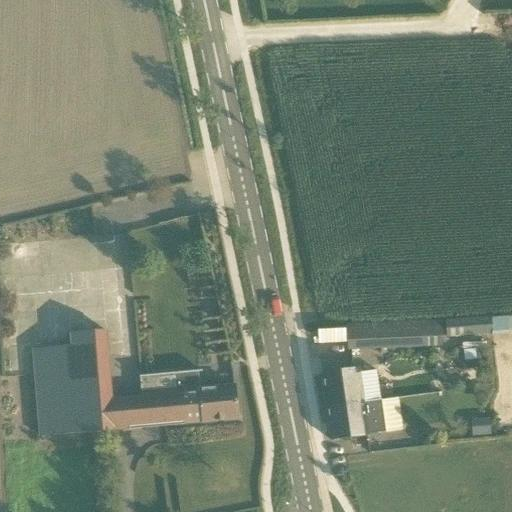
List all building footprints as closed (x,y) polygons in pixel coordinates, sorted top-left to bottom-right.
[(511,317),(491,319),(491,317),(446,320),(448,336),(491,333),(509,332),(509,330),(511,329),(511,317)] [(442,345),(441,322),(347,326),(347,331),(348,349),(442,345)] [(111,401),(105,331),(70,334),(72,348),(34,351),(41,437),(114,431),(111,401)] [(357,374),(357,369),(322,374),(327,408),(380,401),(375,371),(357,374)] [(114,431),(129,430),(146,428),(146,423),(163,421),(164,427),(184,425),(237,420),(234,387),(199,390),(198,373),(202,372),(201,371),(175,374),(176,389),(141,392),(141,398),(125,400),(111,401),(114,431)] [(380,401),(327,408),(332,442),(366,436),(366,435),(385,433),(380,401)] [(474,420),(476,436),(491,435),(489,419),(474,420)]
